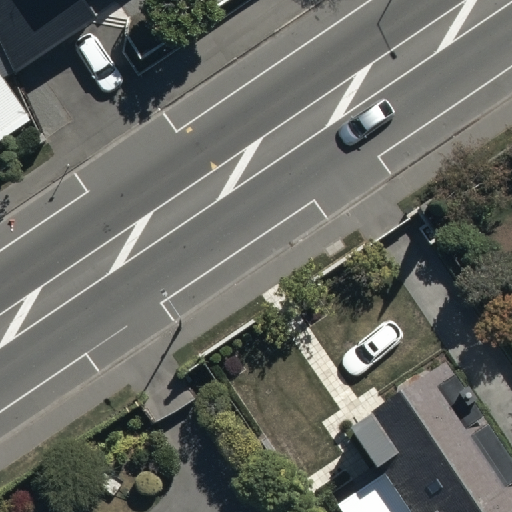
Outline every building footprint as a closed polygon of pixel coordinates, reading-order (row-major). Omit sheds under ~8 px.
[(0,0),(0,59),(8,69),(89,9),(83,0),(0,0)] [(0,73),(0,132),(27,115),(0,73)] [(511,511),(511,461),(439,361),(346,429),(406,511),(511,511)] [(322,469),(287,405),(256,421),(292,486),(322,469)] [(356,511),(346,497),(326,511),(356,511)]
